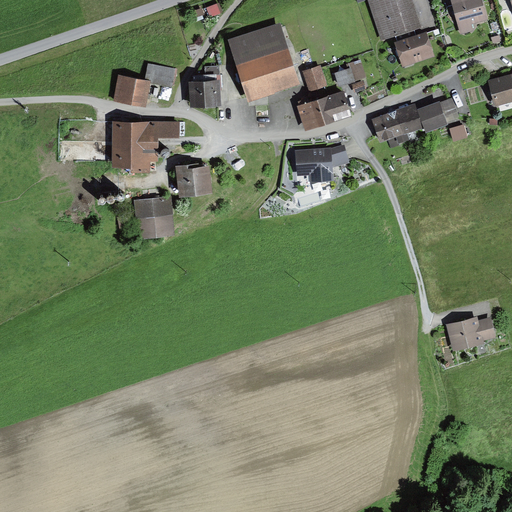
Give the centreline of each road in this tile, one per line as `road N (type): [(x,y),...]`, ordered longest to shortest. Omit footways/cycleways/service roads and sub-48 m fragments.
road 1 (unclassified): [(511,48),(352,125),(314,134),(259,134),(78,99),(0,103)]
road 2 (track): [(352,125),(388,183),(429,331)]
road 3 (tertiary): [(0,58),(175,0)]
road 4 (track): [(172,114),(237,0)]
